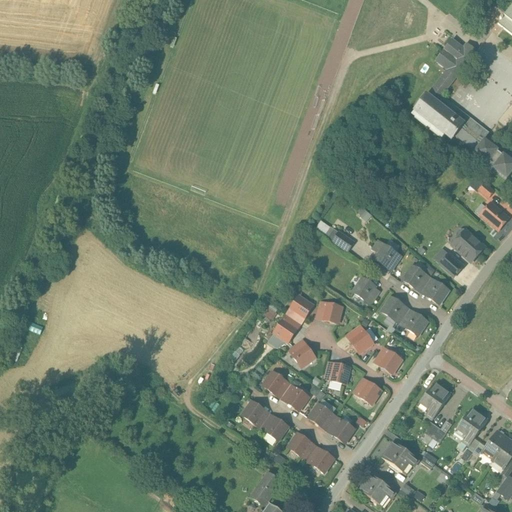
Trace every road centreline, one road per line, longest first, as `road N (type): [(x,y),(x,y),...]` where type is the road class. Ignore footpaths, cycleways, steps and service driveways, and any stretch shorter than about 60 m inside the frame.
road 1 (residential): [(425,357),(322,511)]
road 2 (residential): [(511,245),(425,357)]
